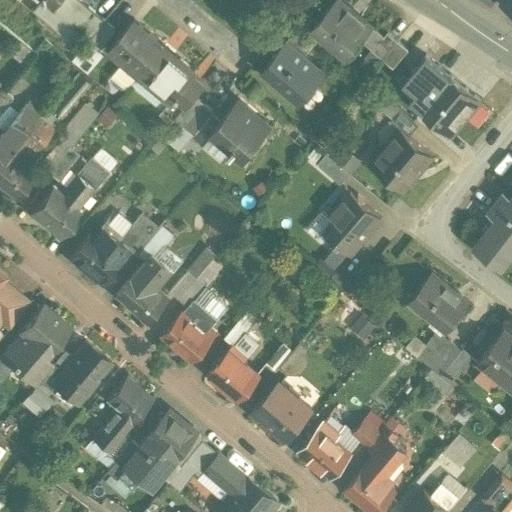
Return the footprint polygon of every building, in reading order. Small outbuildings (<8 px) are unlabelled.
[(106,19),(82,0),(55,0),(49,7),(88,40),(106,19)] [(373,25),(343,0),(333,0),(312,25),(347,55),(361,39),(373,25)] [(134,17),(109,46),(140,72),(164,43),(134,17)] [(106,19),(88,40),(99,49),(116,28),(106,19)] [(384,35),(373,25),(361,39),(372,48),(372,49),(382,57),(398,39),(388,31),(384,35)] [(312,46),(294,31),(286,40),(304,55),(312,46)] [(418,56),(398,39),(382,57),(403,75),(407,69),(416,59),(418,56)] [(304,55),(286,40),(263,68),(300,99),(323,71),(304,55)] [(164,43),(140,72),(170,97),(172,98),(193,72),(196,69),(164,43)] [(431,71),(416,59),(407,69),(422,82),(431,71)] [(480,99),(451,75),(437,63),(431,71),(422,82),(426,86),(435,94),(423,109),(422,110),(451,134),(480,99)] [(193,72),(172,98),(170,97),(162,107),(174,117),(194,93),(204,81),(193,72)] [(423,91),(414,102),(423,109),(435,94),(426,86),(422,90),(423,91)] [(3,89),(0,92),(0,111),(13,96),(3,89)] [(401,108),(379,90),(371,99),(393,117),(401,108)] [(194,93),(174,117),(184,125),(204,101),(194,93)] [(238,98),(211,131),(231,147),(229,150),(231,152),(235,147),(245,156),(270,125),(238,98)] [(214,110),(204,101),(184,125),(194,134),(214,110)] [(25,104),(7,126),(7,127),(0,135),(0,145),(8,152),(38,115),(25,104)] [(38,115),(8,152),(16,158),(28,144),(34,149),(53,128),(38,115)] [(433,155),(400,127),(371,161),(404,189),(405,188),(404,187),(420,169),(421,170),(433,155)] [(61,139),(37,167),(46,175),(64,153),(70,146),(61,139)] [(16,158),(8,152),(0,161),(0,185),(15,197),(34,174),(16,158)] [(349,172),(326,152),(317,163),(340,183),(349,172)] [(64,153),(49,172),(58,180),(73,161),(64,153)] [(110,171),(92,156),(79,173),(96,187),(110,171)] [(96,187),(79,173),(63,192),(80,207),(96,187)] [(52,184),(30,211),(60,236),(83,209),(80,207),(63,192),(52,184)] [(381,216),(350,189),(330,213),(337,219),(326,232),(351,252),(381,216)] [(511,198),(503,191),(488,210),(496,217),(485,231),(511,252),(511,251),(511,198)] [(160,226),(142,211),(120,237),(120,238),(130,246),(129,247),(137,253),(160,226)] [(107,225),(97,236),(91,231),(70,255),(101,281),(122,257),(121,256),(129,247),(130,246),(120,238),(120,237),(107,225)] [(137,269),(116,294),(147,321),(169,296),(156,285),(171,267),(153,252),(138,270),(137,269)] [(188,270),(170,290),(179,298),(180,298),(197,278),(188,270)] [(468,301),(432,271),(410,297),(446,327),(468,301)] [(197,278),(180,298),(187,305),(194,297),(196,298),(206,286),(197,278)] [(1,279),(0,280),(0,319),(1,318),(11,325),(29,302),(1,279)] [(187,305),(184,309),(183,309),(162,333),(193,359),(213,335),(207,330),(218,317),(196,298),(194,297),(187,305)] [(69,326),(41,303),(21,329),(25,332),(48,351),(69,326)] [(247,310),(225,337),(233,343),(235,344),(257,318),(247,310)] [(411,348),(443,374),(462,350),(437,329),(425,344),(419,339),(411,348)] [(511,336),(503,329),(478,360),(511,387),(511,336)] [(48,351),(25,332),(9,352),(24,364),(18,372),(34,385),(35,384),(51,365),(42,358),(48,351)] [(72,356),(52,380),(63,390),(77,401),(111,361),(85,339),(72,356)] [(233,343),(229,348),(208,372),(238,398),(259,374),(243,360),(247,355),(235,344),(233,343)] [(443,374),(442,375),(452,383),(474,356),(464,348),(462,350),(443,374)] [(51,365),(35,384),(49,396),(54,401),(63,390),(52,380),(72,356),(64,349),(51,365)] [(126,373),(106,397),(117,405),(135,420),(155,397),(126,373)] [(311,406),(279,379),(252,411),(284,438),(311,406)] [(49,396),(35,384),(34,385),(27,394),(41,406),(49,396)] [(117,406),(93,437),(117,457),(132,439),(124,433),(135,420),(117,406)] [(169,409),(148,435),(148,436),(140,446),(130,458),(131,459),(142,468),(138,473),(153,485),(175,458),(196,432),(169,409)] [(353,431),(352,432),(360,439),(368,445),(386,422),(371,409),(353,431)] [(386,422),(368,445),(376,451),(390,435),(393,437),(397,433),(391,428),(398,420),(392,415),(386,422)] [(339,432),(325,420),(320,425),(334,437),(339,432)] [(334,437),(320,425),(299,450),(330,475),(350,451),(334,437)] [(353,431),(344,425),(339,432),(334,437),(350,451),(360,439),(352,432),(353,431)] [(196,432),(175,458),(182,464),(203,439),(204,438),(196,432)] [(460,432),(444,450),(461,465),(477,448),(460,432)] [(376,451),(344,488),(372,511),(376,511),(396,489),(389,484),(393,478),(384,470),(396,457),(397,459),(406,449),(393,437),(390,435),(376,451)] [(117,457),(113,462),(122,469),(131,459),(130,458),(140,446),(132,439),(117,457)] [(203,439),(182,464),(170,480),(181,489),(200,466),(205,471),(206,469),(205,469),(219,452),(203,439)] [(257,511),(272,495),(219,452),(205,469),(206,469),(233,492),(219,509),(223,511),(257,511)] [(113,462),(87,493),(107,508),(128,482),(119,474),(122,469),(113,462)] [(511,503),(511,480),(502,472),(483,495),(494,505),(502,496),(511,504),(511,503)] [(459,495),(442,481),(431,494),(448,508),(459,495)] [(424,488),(403,511),(444,511),(448,508),(431,494),(424,488)]
